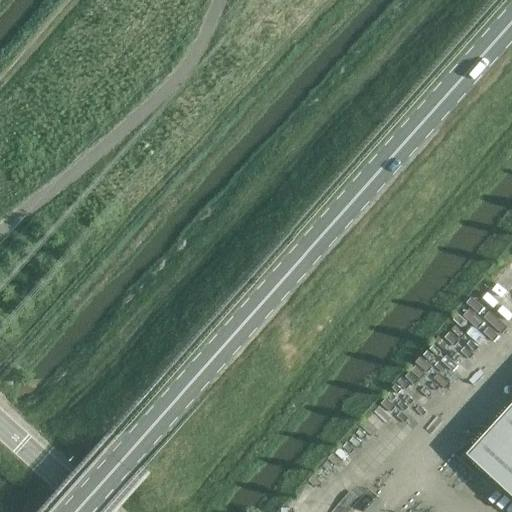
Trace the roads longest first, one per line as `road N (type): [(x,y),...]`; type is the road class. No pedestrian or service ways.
road 1 (primary): [(80,511),(511,27)]
road 2 (tertiary): [(97,511),(0,422)]
